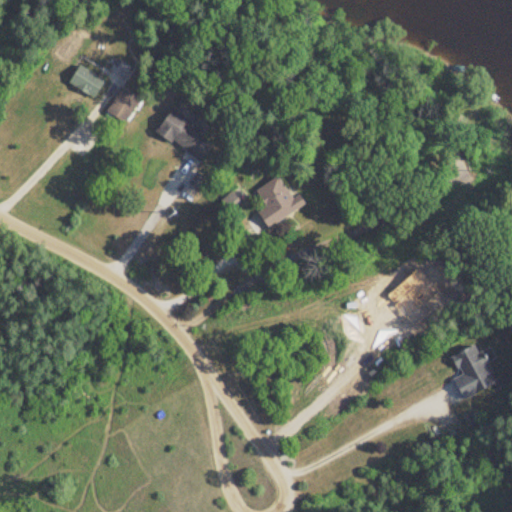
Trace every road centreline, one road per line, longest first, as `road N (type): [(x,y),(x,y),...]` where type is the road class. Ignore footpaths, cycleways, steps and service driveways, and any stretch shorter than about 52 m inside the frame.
road 1 (residential): [(204,373),(228,498),(237,511),(280,507),(279,473),(204,373)]
road 2 (residential): [(0,220),(119,283),(176,333),(204,373)]
